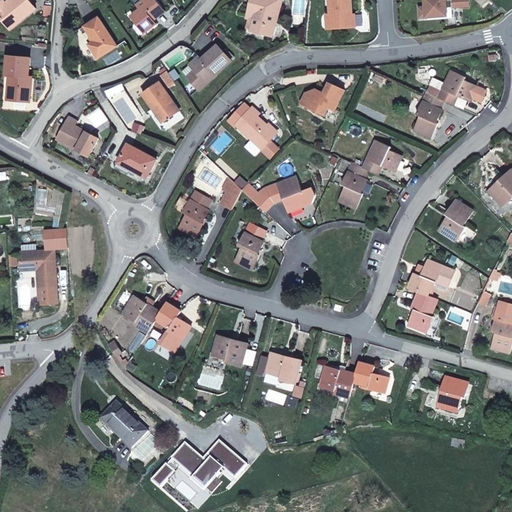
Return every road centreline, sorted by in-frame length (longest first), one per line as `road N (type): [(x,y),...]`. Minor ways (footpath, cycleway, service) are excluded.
road 1 (residential): [(386,50),(284,59),(249,77),(187,145),(146,214)]
road 2 (residential): [(365,332),(417,202),(511,113)]
road 3 (residential): [(152,241),(193,284),(365,332)]
road 4 (residential): [(214,0),(154,55),(60,94)]
road 5 (residential): [(365,332),(511,374)]
road 6 (residential): [(127,249),(88,318),(53,352)]
road 7 (residential): [(507,34),(386,50)]
